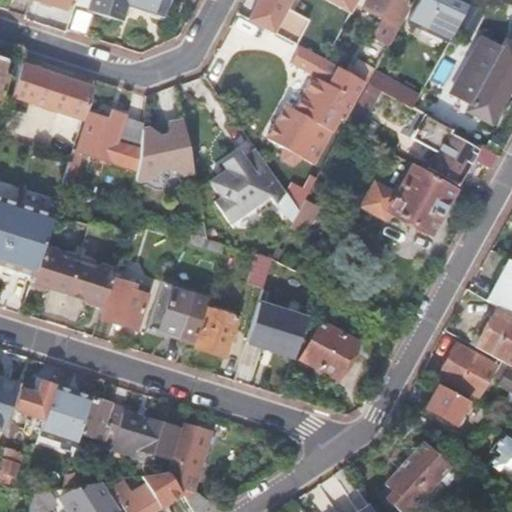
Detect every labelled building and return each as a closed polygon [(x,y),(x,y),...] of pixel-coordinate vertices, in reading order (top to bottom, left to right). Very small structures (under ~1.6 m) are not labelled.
[(75,0),(74,4),(91,9),(91,10),(121,20),(126,4),(163,16),(168,0),(75,0)] [(258,0),(249,19),(271,31),(283,7),(286,0),(258,0)] [(326,0),(346,10),(352,0),(326,0)] [(387,47),(410,5),(400,0),(366,0),(362,8),(382,19),(372,39),(387,47)] [(419,0),(407,21),(448,41),(468,4),(460,0),(419,0)] [(52,9),(54,4),(44,1),(43,6),(52,9)] [(283,7),(271,31),(280,36),(290,17),(293,13),(283,7)] [(290,17),(280,36),(294,43),(303,25),(290,17)] [(450,94),(469,105),(500,47),(482,37),(480,40),(475,38),(470,47),(475,49),(450,94)] [(469,105),(467,109),(489,121),(511,79),(511,46),(504,42),(500,47),(469,105)] [(323,59),(297,45),(288,62),(310,74),(290,109),(286,106),(282,104),(276,114),(265,135),(266,138),(311,162),(337,116),(341,119),(362,80),(336,66),(323,59)] [(20,64),(10,95),(81,118),(91,87),(20,64)] [(375,69),(367,83),(380,90),(411,107),(419,93),(375,69)] [(380,90),(367,83),(343,128),(355,135),(380,90)] [(135,169),(141,128),(141,123),(123,117),(123,116),(109,112),(106,120),(88,114),(78,143),(76,150),(81,152),(135,169)] [(446,135),(450,129),(424,114),(412,137),(437,150),(428,167),(457,183),(471,157),(489,167),(496,154),(478,144),(475,150),(446,135)] [(141,128),(135,169),(134,177),(152,176),(156,167),(167,164),(179,170),(191,168),(181,119),(166,122),(167,128),(163,133),(158,135),(152,131),(146,127),(141,128)] [(59,189),(58,193),(56,198),(65,201),(81,152),(76,150),(78,143),(74,142),(69,157),(59,189)] [(258,155),(253,148),(241,157),(237,151),(220,163),(225,169),(208,181),(220,196),(214,201),(229,222),(267,193),(274,202),(292,219),(297,211),(283,192),(271,174),(258,155)] [(428,233),(454,188),(410,164),(393,193),(372,182),(359,206),(382,218),(386,211),(428,233)] [(289,183),(283,192),(297,211),(300,205),(314,180),(308,177),(300,190),(289,183)] [(0,250),(16,202),(0,196),(0,250)] [(50,215),(51,214),(16,202),(0,250),(0,263),(32,274),(41,244),(45,232),(50,215)] [(300,205),(297,211),(292,219),(303,226),(311,211),(300,205)] [(206,238),(204,226),(189,221),(185,232),(188,233),(206,238)] [(222,243),(206,238),(188,233),(185,240),(220,251),(222,243)] [(32,274),(30,280),(101,303),(112,267),(97,263),(88,268),(61,258),(56,249),(41,244),(32,274)] [(261,288),(270,258),(254,253),(245,283),(261,288)] [(283,265),(271,258),(270,258),(261,288),(258,299),(305,315),(316,283),(298,273),(291,290),(275,285),(283,265)] [(511,313),(511,261),(510,260),(488,300),(496,305),(511,313)] [(112,279),(99,317),(135,328),(146,290),(112,279)] [(160,280),(146,325),(193,340),(206,295),(160,280)] [(511,366),(511,313),(496,305),(474,346),(497,358),(501,361),(502,361),(508,364),(511,366)] [(224,355),(229,340),(231,333),(236,316),(206,306),(193,346),(224,355)] [(320,321),(299,358),(336,378),(356,342),(320,321)] [(249,326),(239,360),(251,364),(262,332),(259,329),(249,326)] [(476,396),(493,365),(476,355),(454,343),(437,375),(476,396)] [(511,370),(506,367),(508,364),(502,361),(501,361),(493,375),(500,379),(497,383),(508,389),(511,391),(511,370)] [(0,434),(17,383),(0,377),(0,434)] [(42,419),(53,386),(39,381),(35,393),(22,388),(14,409),(42,419)] [(453,423),(467,400),(439,384),(426,407),(453,423)] [(66,411),(83,416),(89,398),(56,387),(46,417),(61,423),(66,411)] [(83,416),(78,433),(89,436),(88,440),(100,444),(107,424),(102,423),(108,404),(89,398),(83,416)] [(100,444),(111,448),(112,446),(122,412),(123,409),(108,404),(102,423),(107,424),(100,444)] [(487,425),(493,415),(479,407),(473,418),(487,425)] [(122,412),(112,446),(157,459),(159,454),(170,458),(178,428),(144,419),(144,418),(122,412)] [(182,426),(168,472),(183,495),(193,511),(210,511),(218,507),(193,490),(210,434),(182,426)] [(494,453),(487,465),(511,482),(511,436),(503,431),(490,450),(494,453)] [(423,442),(385,484),(392,491),(386,498),(401,511),(406,511),(411,507),(437,478),(449,465),(423,442)] [(5,447),(1,459),(18,464),(19,464),(23,453),(5,447)] [(1,459),(0,462),(0,470),(14,476),(18,464),(1,459)] [(456,471),(449,465),(437,478),(444,485),(456,471)] [(107,492),(115,503),(120,501),(126,511),(152,511),(183,495),(168,472),(150,475),(153,481),(131,493),(124,483),(118,484),(107,492)] [(66,473),(63,483),(62,488),(70,487),(72,474),(66,473)] [(416,511),(420,511),(444,485),(437,478),(411,507),(416,511)] [(101,482),(85,484),(87,490),(75,497),(72,492),(64,497),(67,503),(66,504),(71,511),(114,511),(119,509),(115,503),(107,492),(101,482)] [(371,511),(354,484),(322,505),(326,511),(371,511)] [(46,511),(34,492),(27,511),(46,511)]
